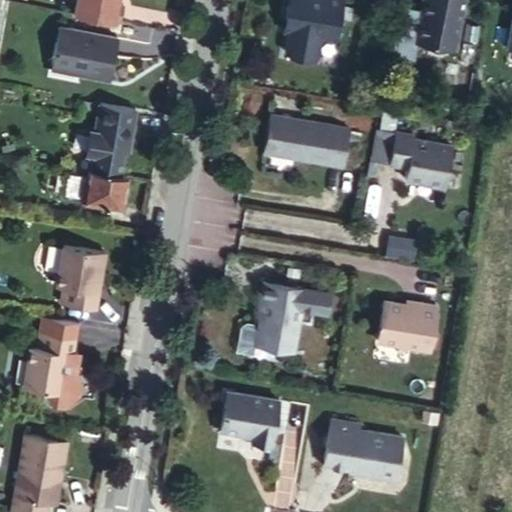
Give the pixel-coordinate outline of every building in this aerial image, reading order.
[(73,0),(71,13),(85,15),(118,21),(121,4),(114,3),(114,0),(73,0)] [(281,0),(277,26),(329,35),(335,0),(281,0)] [(460,0),(417,0),(410,38),(452,46),(460,0)] [(115,34),(54,23),(47,63),(107,74),(115,34)] [(92,151),(89,166),(118,172),(125,135),(129,136),(134,106),(120,103),(101,100),(95,129),(91,128),(87,150),(92,151)] [(343,124),(263,110),(257,148),(337,162),(343,124)] [(408,130),(389,127),(383,160),(401,163),(399,175),(439,183),(446,142),(407,134),(408,130)] [(119,207),(125,173),(118,172),(89,166),(87,172),(82,196),(82,200),(119,207)] [(62,192),(82,196),(87,172),(67,168),(62,192)] [(59,300),(93,305),(96,288),(91,287),(94,268),(100,269),(103,248),(62,240),(55,282),(62,283),(59,300)] [(300,286),(258,278),(252,316),(254,316),(253,324),(250,341),(289,348),(300,286)] [(413,303),(378,296),(370,335),(423,345),(431,302),(414,299),(413,303)] [(250,341),(253,324),(242,322),(237,325),(233,348),(248,351),(250,341)] [(21,383),(63,390),(66,369),(61,368),(64,350),(70,351),(73,333),(38,328),(35,344),(28,343),(21,383)] [(271,397),(219,388),(212,427),(245,432),(244,438),(264,441),(271,397)] [(350,421),(323,416),(315,460),(341,465),(341,468),(387,476),(394,433),(350,426),(350,421)] [(22,430),(9,510),(17,511),(23,511),(44,511),(47,500),(49,500),(53,472),(58,473),(64,437),(22,430)] [(58,473),(53,472),(49,500),(54,501),(58,473)]
